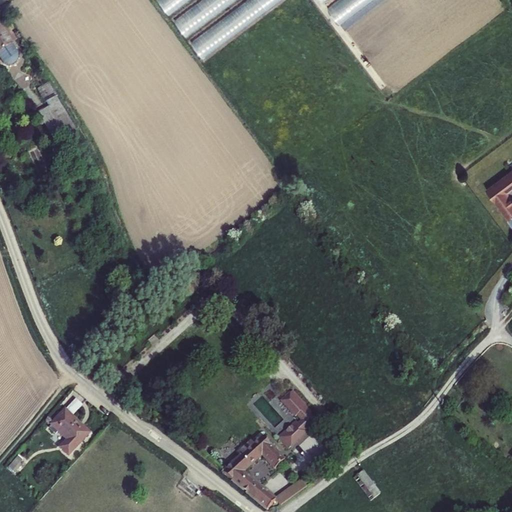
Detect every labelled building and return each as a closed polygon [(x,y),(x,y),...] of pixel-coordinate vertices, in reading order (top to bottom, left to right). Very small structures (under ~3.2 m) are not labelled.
[(159,0),(169,13),(187,0),(159,0)] [(187,36),(236,0),(202,0),(175,20),(187,36)] [(204,59),(241,33),(239,30),(281,0),(249,0),(191,42),(204,59)] [(338,0),(328,7),(339,23),(372,0),(338,0)] [(0,40),(0,73),(2,77),(7,78),(11,78),(15,75),(17,71),(17,66),(10,57),(12,57),(0,40)] [(56,142),(78,131),(60,95),(48,101),(51,107),(41,112),(56,142)] [(511,175),(487,194),(509,223),(511,220),(511,202),(507,196),(511,191),(511,175)] [(294,398),(283,408),(297,424),(299,422),(303,428),(300,431),(298,428),(280,444),(290,456),(308,440),(306,438),(317,429),(311,422),(313,420),(294,398)] [(59,452),(67,459),(87,436),(70,420),(80,409),(75,404),(50,432),(56,438),(58,435),(67,443),(59,452)] [(242,463),(225,478),(265,511),(268,511),(277,505),(245,477),(263,460),(277,475),(285,467),(263,443),(255,451),(252,447),(239,460),(242,463)] [(18,456),(10,469),(17,473),(25,460),(18,456)] [(356,483),(378,511),(388,511),(363,478),(356,483)] [(282,511),(297,500),(291,493),(277,505),(282,511)]
